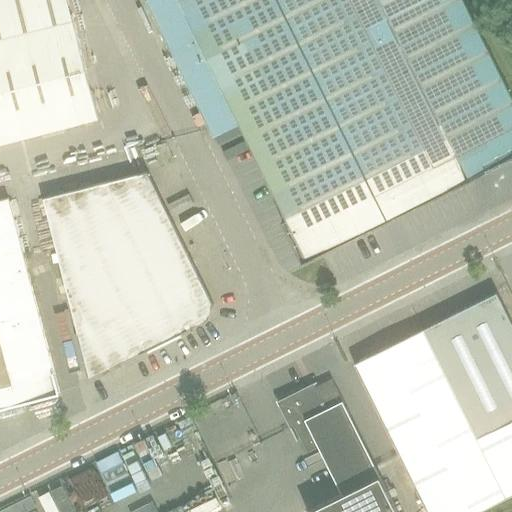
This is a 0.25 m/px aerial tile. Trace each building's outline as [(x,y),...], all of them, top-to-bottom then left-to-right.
[(68,0),(0,0),(0,141),(98,116),(68,0)] [(147,0),(168,41),(214,134),(238,122),(243,132),(247,140),(251,148),(285,219),(281,220),(303,263),(344,242),(342,238),(471,175),(461,155),(511,129),(511,96),(464,0),(147,0)] [(208,318),(213,304),(147,171),(43,197),(89,377),(208,318)] [(0,407),(59,392),(8,197),(0,199),(0,407)] [(428,511),(474,511),(511,493),(511,322),(496,291),(354,362),(428,511)] [(380,475),(367,449),(332,378),(306,391),(304,387),(277,400),(290,427),(294,425),(307,450),(318,445),(330,468),(342,493),(380,475)] [(398,511),(380,475),(342,493),(307,511),(398,511)]
